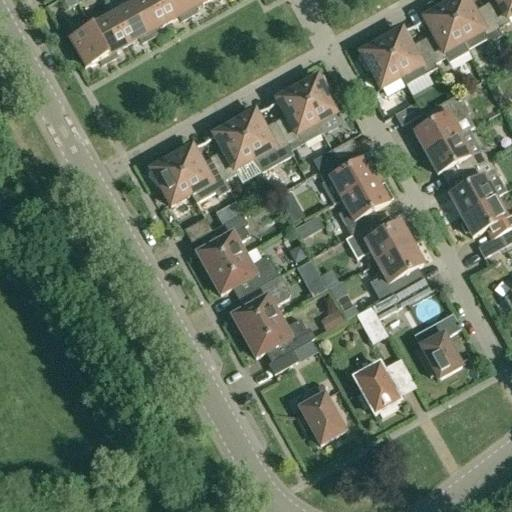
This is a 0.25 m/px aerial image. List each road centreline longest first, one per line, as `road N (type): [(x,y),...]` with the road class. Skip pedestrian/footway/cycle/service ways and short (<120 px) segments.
road 1 (residential): [(511,383),(329,51)]
road 2 (unclassified): [(274,511),(94,181)]
road 3 (residential): [(94,181),(329,51)]
road 4 (residential): [(94,181),(0,14)]
